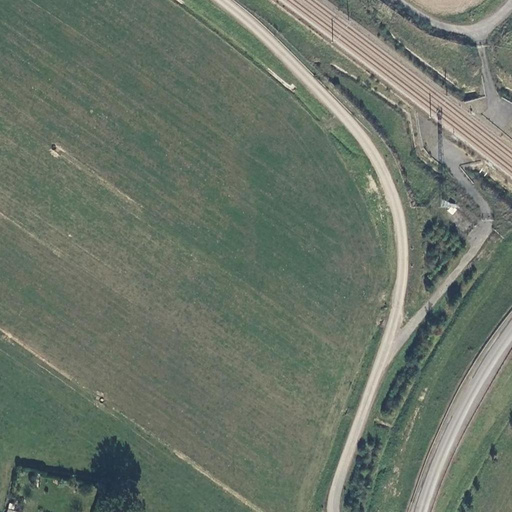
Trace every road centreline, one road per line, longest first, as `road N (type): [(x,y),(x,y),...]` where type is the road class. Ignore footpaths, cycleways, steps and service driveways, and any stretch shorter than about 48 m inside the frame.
road 1 (unclassified): [(330,511),(398,297),(399,219),(363,139),(262,33),(219,0)]
road 2 (unclassified): [(511,324),(456,418),(418,511)]
road 3 (track): [(511,406),(452,511)]
